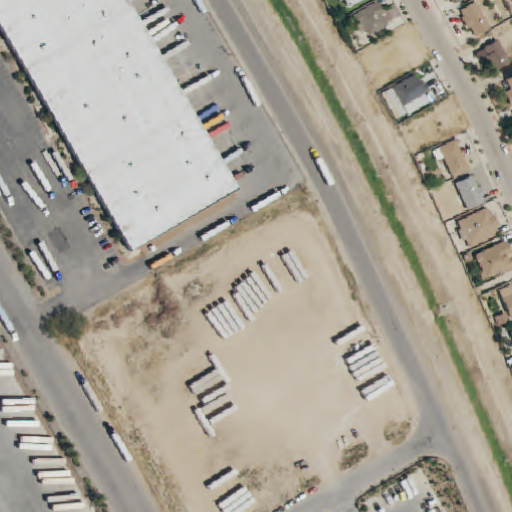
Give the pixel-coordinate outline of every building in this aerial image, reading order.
[(0,0),(123,0),(233,188),(127,250),(0,32),(0,0)] [(339,0),(345,9),(362,0),(339,0)] [(458,13),(475,39),(493,27),(476,1),(458,13)] [(364,38),(389,26),(377,2),(352,15),(364,38)] [(492,72),(510,64),(501,41),(482,48),(492,72)] [(381,94),(392,115),(430,95),(418,73),(381,94)] [(470,171),(457,139),(438,147),(451,178),(470,171)] [(485,203),(474,175),(455,183),(466,210),(485,203)] [(501,234),(489,207),(455,223),(468,249),(501,234)] [(511,276),(511,248),(478,248),(478,276),(511,276)] [(510,319),(511,318),(511,287),(511,284),(498,290),(510,319)]
